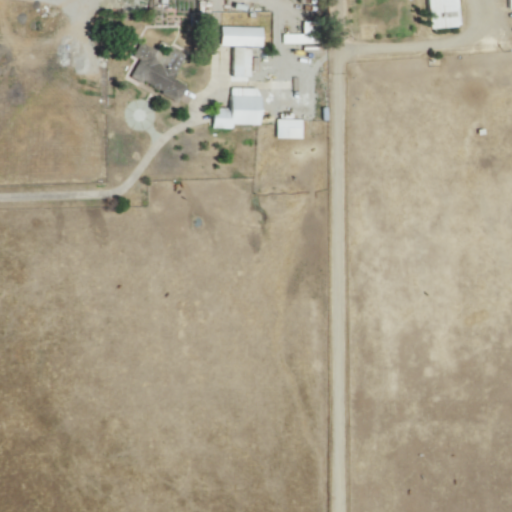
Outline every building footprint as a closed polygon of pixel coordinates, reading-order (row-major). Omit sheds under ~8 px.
[(280,34),(280,48),(288,48),(289,44),(317,45),(317,23),(301,22),(301,35),(280,34)] [(261,28),(219,27),(218,46),(260,47),(261,28)] [(183,56),(168,48),(165,55),(138,42),(129,60),(136,63),(129,78),(177,101),(184,86),(171,80),(183,56)] [(230,77),(248,78),(249,48),(231,48),(230,77)] [(290,73),(270,73),(269,98),(280,98),(280,89),(290,89),(290,73)] [(259,89),(228,88),(228,109),(211,108),(210,128),(231,129),(231,124),(258,125),(259,89)] [(300,120),(275,120),(274,138),(300,139),(300,120)]
